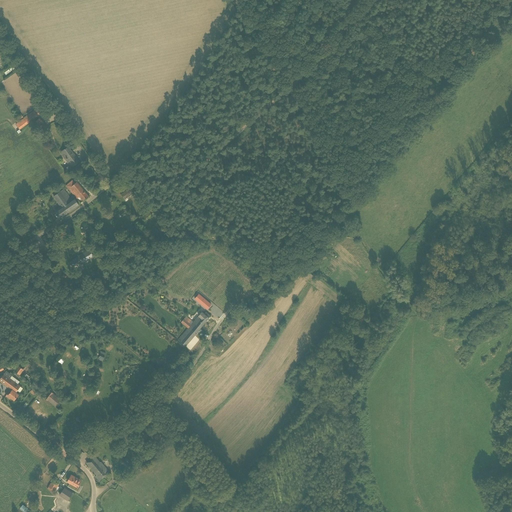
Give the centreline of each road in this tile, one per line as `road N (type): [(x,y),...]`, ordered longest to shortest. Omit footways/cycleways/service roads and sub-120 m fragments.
road 1 (track): [(290,87),(349,191),(360,237),(412,312)]
road 2 (track): [(101,190),(191,171),(290,87)]
road 3 (unclassified): [(67,456),(149,417),(220,319)]
road 4 (track): [(252,291),(241,233),(197,191),(191,171)]
road 5 (unclassified): [(0,262),(101,190)]
